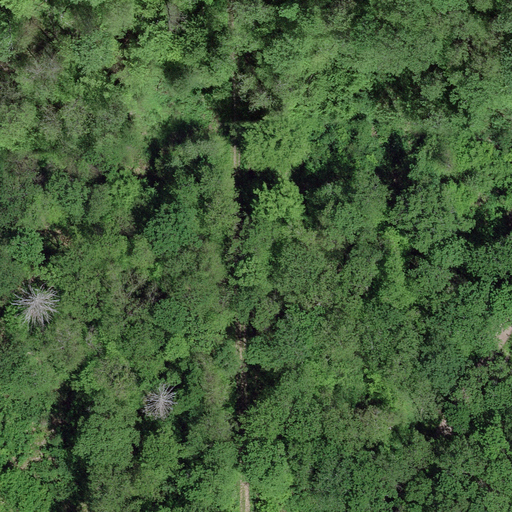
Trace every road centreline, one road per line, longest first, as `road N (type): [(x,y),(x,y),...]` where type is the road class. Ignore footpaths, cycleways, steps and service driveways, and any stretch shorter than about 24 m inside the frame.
road 1 (track): [(233,0),(244,511)]
road 2 (track): [(394,511),(511,319)]
